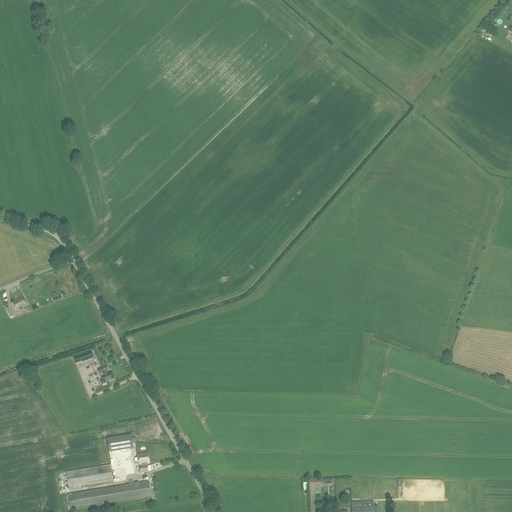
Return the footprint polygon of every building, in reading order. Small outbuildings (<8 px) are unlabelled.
[(17,310),(20,309),(22,307),(27,305),(23,298),(13,303),(17,310)] [(91,352),(80,357),(82,363),(93,358),(91,352)] [(81,364),(86,376),(92,374),(89,365),(94,364),(92,359),(81,364)] [(109,370),(107,366),(98,370),(100,374),(101,374),(102,376),(102,377),(104,381),(107,380),(108,382),(116,378),(112,372),(108,374),(107,371),(109,370)] [(106,439),(108,452),(132,448),(130,435),(106,439)] [(150,463),(148,453),(138,455),(139,465),(141,465),(142,467),(140,467),(141,474),(149,472),(148,466),(147,466),(147,464),(150,463)] [(69,489),(113,481),(111,465),(67,472),(69,489)] [(151,497),(151,494),(149,481),(65,495),(68,511),(151,497)] [(373,511),(373,502),(352,503),(352,511),(373,511)]
